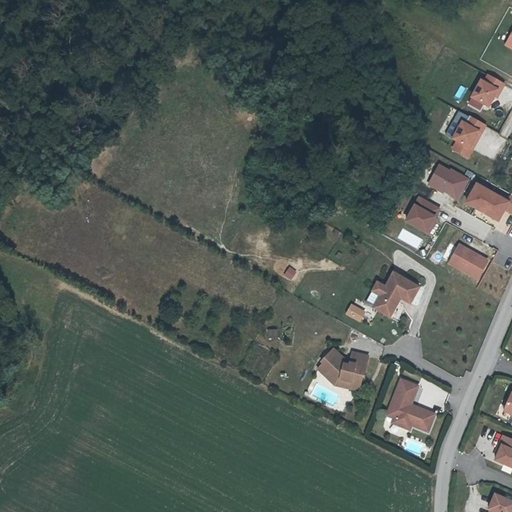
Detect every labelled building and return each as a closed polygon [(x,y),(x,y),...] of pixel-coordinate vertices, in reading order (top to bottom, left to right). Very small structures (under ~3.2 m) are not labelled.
[(511,26),(502,45),(511,50),(511,26)] [(465,105),(479,110),(481,106),(490,110),(502,81),(469,68),(465,77),(475,81),(465,105)] [(462,114),(445,147),(468,159),(485,125),(462,114)] [(457,201),(469,179),(437,162),(426,185),(457,201)] [(511,194),(510,193),(506,200),(474,182),(461,204),(496,224),(503,211),(511,215),(511,194)] [(427,237),(441,208),(415,195),(401,224),(427,237)] [(477,281),(488,259),(457,243),(445,264),(477,281)] [(386,288),(378,284),(373,293),(381,297),(375,310),(390,318),(399,304),(396,302),(398,298),(411,305),(420,288),(394,274),(386,288)] [(349,303),(343,315),(359,322),(364,311),(349,303)] [(267,338),(278,337),(277,329),(267,329),(267,338)] [(346,362),(334,351),(322,363),(324,365),(319,371),(336,387),(340,381),(361,386),(363,377),(364,378),(369,358),(353,354),(350,367),(345,366),(346,362)] [(340,381),(336,387),(360,393),(361,386),(340,381)] [(402,381),(391,409),(399,412),(395,420),(393,425),(411,431),(413,427),(430,433),(436,416),(417,409),(417,411),(411,409),(419,388),(402,381)] [(511,393),(503,411),(511,415),(511,393)] [(399,412),(391,409),(388,417),(395,420),(399,412)] [(511,440),(502,436),(498,445),(501,446),(497,454),(494,460),(511,467),(511,440)] [(489,511),(511,511),(511,501),(495,494),(488,509),(490,510),(489,511)]
